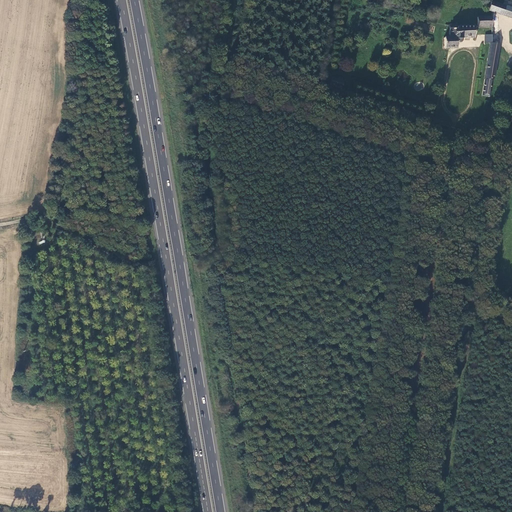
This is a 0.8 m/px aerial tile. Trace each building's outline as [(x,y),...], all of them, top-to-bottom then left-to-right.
[(489,9),(494,11),(511,17),(511,2),(505,0),(503,5),(499,3),(492,1),(489,9)] [(473,30),(488,30),(488,20),(473,20),(473,30)] [(440,40),(441,51),(453,50),(453,45),(456,45),(457,43),(457,40),(470,40),(471,29),(471,28),(454,29),(454,27),(447,27),(446,27),(446,39),(440,40)] [(490,50),(500,52),(500,45),(497,43),(492,43),(490,50)] [(483,96),(490,98),(493,77),(495,77),(500,52),(490,50),(486,76),(483,95),(483,96)]
